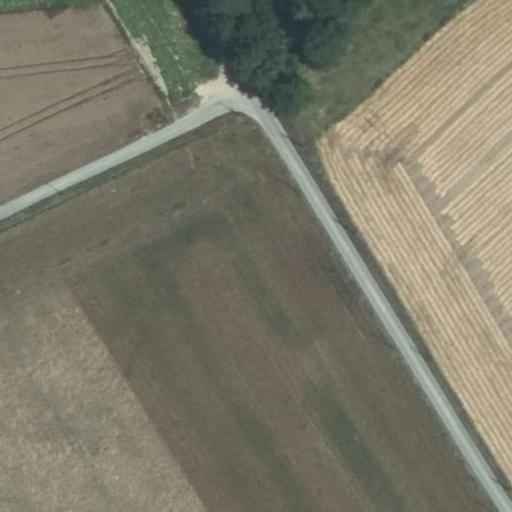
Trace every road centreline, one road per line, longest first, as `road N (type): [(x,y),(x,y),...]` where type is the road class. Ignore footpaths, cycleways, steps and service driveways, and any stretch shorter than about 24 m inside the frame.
road 1 (unclassified): [(249,89),(505,511)]
road 2 (unclassified): [(0,212),(249,89)]
